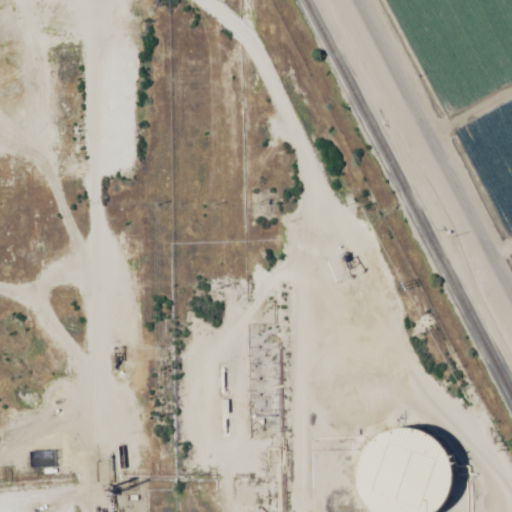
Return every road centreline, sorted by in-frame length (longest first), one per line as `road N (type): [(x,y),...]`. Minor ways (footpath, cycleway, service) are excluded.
road 1 (track): [(295,511),(293,339),(272,250),(139,0)]
road 2 (track): [(78,0),(88,511)]
road 3 (tertiary): [(365,0),(511,285)]
road 4 (track): [(411,511),(340,387),(293,339)]
